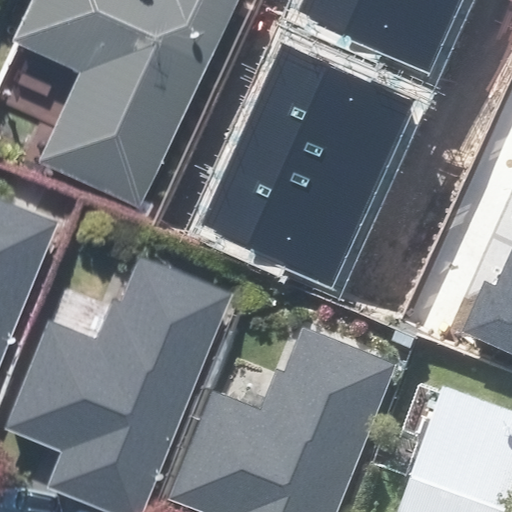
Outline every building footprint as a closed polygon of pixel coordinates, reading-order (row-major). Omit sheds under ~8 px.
[(12,0),(0,30),(0,51),(63,77),(29,163),(132,205),(214,0),(12,0)] [(305,0),(302,7),(428,65),(457,0),(305,0)] [(287,48),(205,224),(331,282),(413,106),(287,48)] [(0,335),(43,225),(0,208),(0,335)] [(485,286),(465,326),(511,348),(511,249),(494,290),(485,286)] [(84,345),(31,325),(0,404),(0,428),(52,449),(36,489),(95,511),(129,511),(214,298),(118,260),(84,345)] [(262,415),(206,393),(166,496),(207,511),(331,511),(387,368),(294,331),(262,415)] [(511,511),(511,419),(433,390),(388,511),(511,511)]
